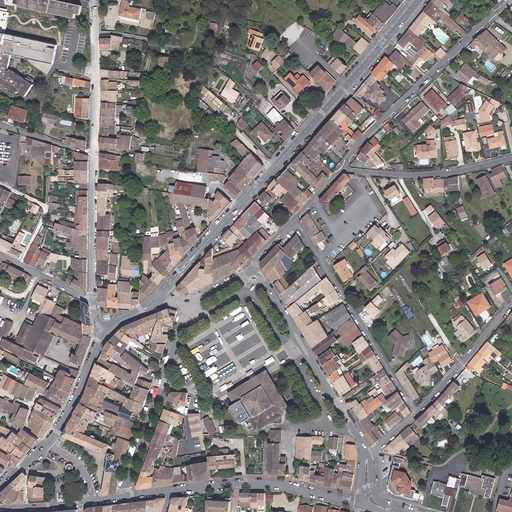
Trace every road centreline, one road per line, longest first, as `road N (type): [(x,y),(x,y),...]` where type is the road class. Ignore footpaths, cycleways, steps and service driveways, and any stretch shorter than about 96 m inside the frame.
road 1 (secondary): [(417,0),(163,292)]
road 2 (residential): [(339,171),(399,103),(511,0)]
road 3 (unclassified): [(295,220),(418,413)]
road 4 (tertiary): [(363,446),(253,269)]
road 5 (residential): [(120,497),(191,305)]
road 6 (residential): [(339,171),(441,173),(511,157)]
road 7 (tertiary): [(95,3),(94,153)]
road 8 (tertiary): [(94,153),(93,301)]
road 9 (residential): [(511,304),(418,413)]
road 10 (tertiary): [(235,483),(290,485),(359,503)]
road 11 (secondary): [(104,333),(47,441)]
